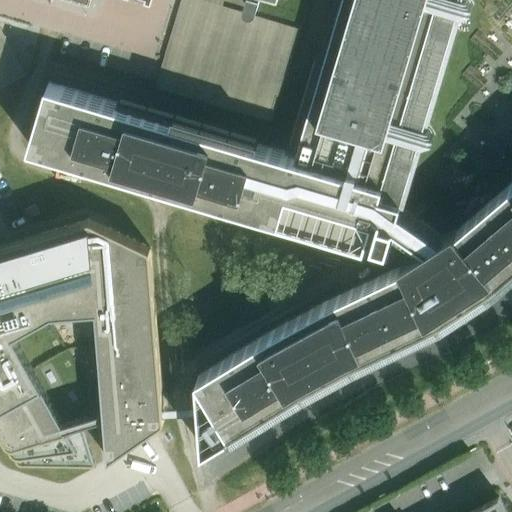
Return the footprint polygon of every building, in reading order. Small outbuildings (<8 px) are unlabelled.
[(511,0),(146,0),(149,1),(149,0),(342,0),(325,60),(316,57),(291,143),(299,145),(296,156),(49,82),(30,145),(309,228),(310,225),(308,225),(316,201),(371,217),(370,219),(373,220),(376,211),(381,215),(373,242),(388,246),(395,224),(426,246),(402,262),(403,265),(325,302),(273,330),(198,376),(200,402),(201,410),(204,449),(234,431),(252,419),(271,408),(289,397),(308,386),(326,376),(345,366),(364,356),(384,346),(403,337),(422,328),(442,319),(491,287),(511,269),(511,0)] [(222,5),(223,0),(182,0),(157,86),(271,120),(299,28),(222,5)] [(15,53),(3,32),(0,26),(0,87),(26,74),(15,53)] [(19,464),(22,465),(96,466),(83,424),(105,418),(109,459),(163,422),(164,421),(165,419),(165,413),(201,410),(200,402),(164,405),(152,250),(151,247),(150,246),(149,245),(92,219),(90,218),(89,218),(0,245),(0,431),(17,462),(18,463),(19,464)] [(508,511),(499,496),(469,511),(508,511)]
